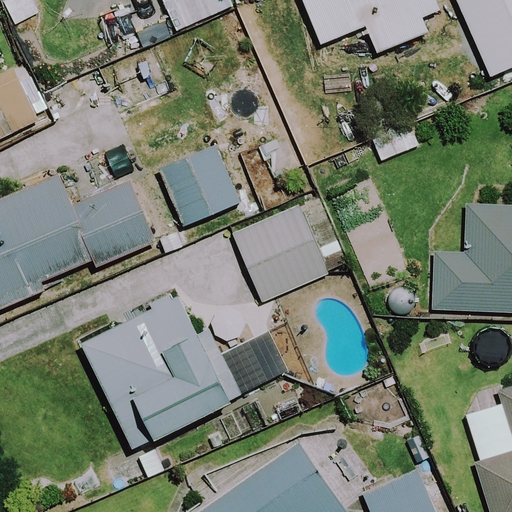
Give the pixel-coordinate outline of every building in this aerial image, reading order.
[(237,7),(234,0),(163,0),(179,34),(237,7)] [(490,0),(303,0),(323,46),(369,27),(380,54),(431,33),(428,26),(490,0)] [(0,144),(41,126),(19,81),(0,90),(0,144)] [(423,149),(414,125),(373,140),(382,165),(423,149)] [(249,205),(226,147),(164,171),(187,229),(249,205)] [(74,204),(65,180),(0,204),(0,303),(158,243),(134,181),(74,204)] [(511,209),(469,207),(467,256),(439,255),(436,310),(511,313),(511,209)] [(331,280),(302,210),(238,237),(267,307),(331,280)] [(201,334),(182,297),(83,345),(135,452),(244,398),(210,329),(201,334)] [(511,511),(511,391),(502,395),(511,424),(511,454),(479,465),(494,511),(511,511)] [(347,511),(301,445),(203,511),(347,511)] [(439,511),(423,472),(367,495),(374,511),(439,511)]
